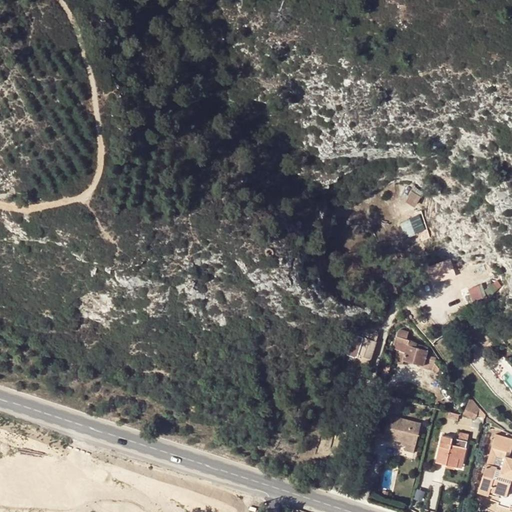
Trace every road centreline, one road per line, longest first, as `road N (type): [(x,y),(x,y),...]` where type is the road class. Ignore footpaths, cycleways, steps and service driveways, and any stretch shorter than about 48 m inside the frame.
road 1 (primary): [(0,397),(278,484)]
road 2 (track): [(59,0),(77,26),(93,166),(79,194),(0,209)]
